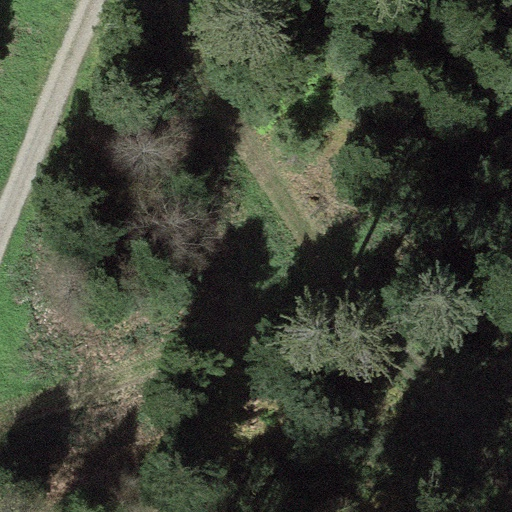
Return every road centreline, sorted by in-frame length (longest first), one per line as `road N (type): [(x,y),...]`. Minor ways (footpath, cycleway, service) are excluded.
road 1 (track): [(511,500),(320,279),(235,155),(175,0)]
road 2 (track): [(99,0),(0,229)]
